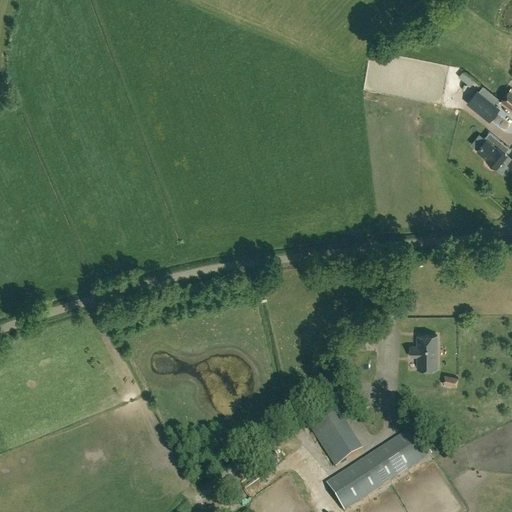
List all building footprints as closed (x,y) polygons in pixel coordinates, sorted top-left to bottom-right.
[(511,88),(510,87),(500,100),(511,109),(511,88)] [(500,108),(477,90),(466,103),(489,122),(500,108)] [(511,158),(505,153),(508,149),(510,148),(490,132),(485,139),(486,140),(478,150),(488,158),(487,159),(488,160),(488,162),(488,164),(492,167),(494,167),(495,166),(497,167),(504,158),(510,163),(509,165),(511,167),(511,158)] [(437,356),(437,347),(437,336),(417,336),(417,346),(410,346),(410,357),(418,357),(418,369),(438,369),(437,356)] [(457,387),(459,378),(445,376),(443,383),(447,384),(447,385),(457,387)] [(336,467),(363,449),(336,407),(309,425),(336,467)] [(345,511),(432,454),(415,427),(327,484),(345,511)] [(280,466),(269,471),(273,477),(283,472),(280,466)]
